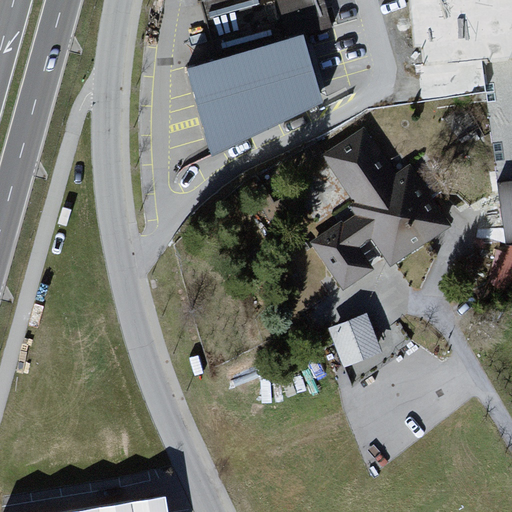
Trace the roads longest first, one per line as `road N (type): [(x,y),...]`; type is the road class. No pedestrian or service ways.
road 1 (residential): [(211,511),(151,376),(119,258),(106,149),(119,0)]
road 2 (primary): [(0,227),(62,0)]
